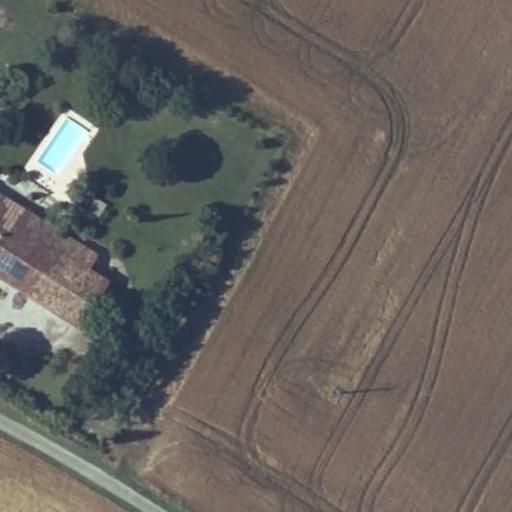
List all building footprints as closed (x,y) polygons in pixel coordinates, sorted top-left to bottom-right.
[(64,194),(99,124),(60,105),(25,175),(64,194)] [(75,218),(0,173),(0,255),(62,292),(83,255),(61,242),(75,218)] [(75,218),(61,242),(83,255),(104,268),(117,244),(75,218)] [(104,268),(83,255),(62,292),(82,304),(104,268)] [(126,281),(104,268),(82,304),(104,317),(126,281)]
